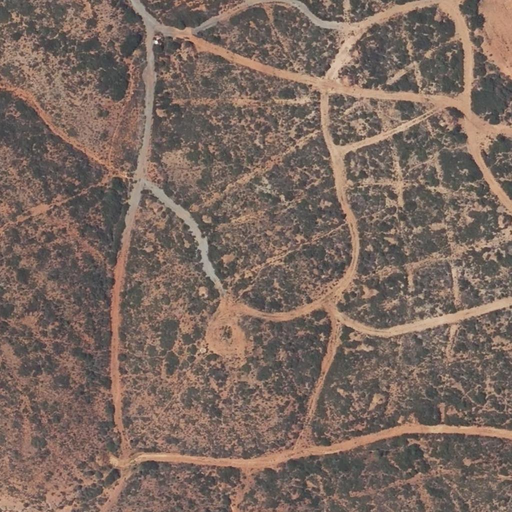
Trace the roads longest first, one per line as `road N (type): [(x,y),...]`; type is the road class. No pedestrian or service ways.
road 1 (track): [(98,511),(129,458),(110,328),(150,119),(145,12)]
road 2 (track): [(294,0),(341,21),(417,0)]
